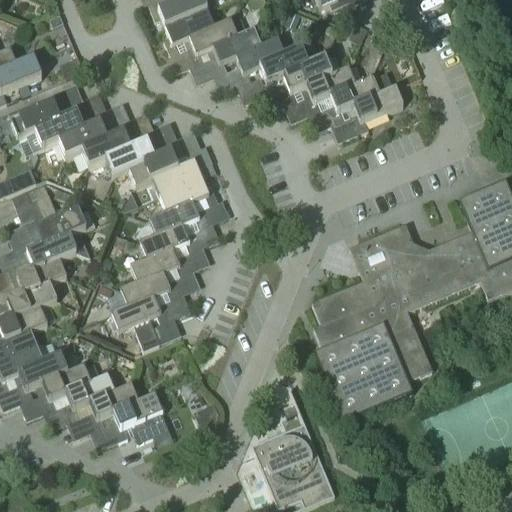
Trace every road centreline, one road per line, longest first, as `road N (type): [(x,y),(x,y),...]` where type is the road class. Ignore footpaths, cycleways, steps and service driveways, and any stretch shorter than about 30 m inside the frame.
road 1 (residential): [(313,222),(331,201),(448,149),(448,122),(406,0)]
road 2 (residential): [(313,222),(280,140),(154,85),(132,36)]
road 3 (residential): [(243,216),(210,134),(98,86),(84,53)]
road 4 (residential): [(219,461),(295,267)]
road 5 (residential): [(170,503),(0,429)]
road 6 (residential): [(194,340),(243,216)]
